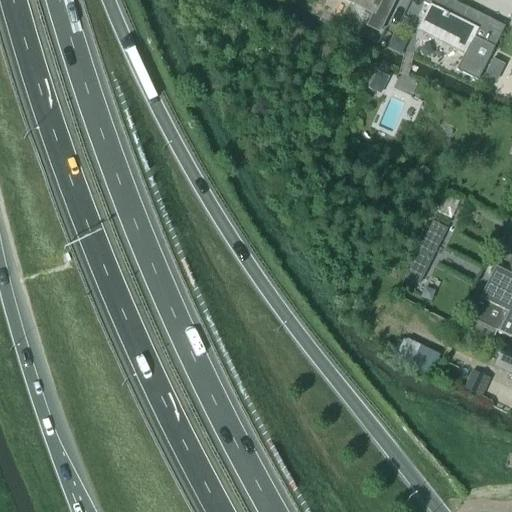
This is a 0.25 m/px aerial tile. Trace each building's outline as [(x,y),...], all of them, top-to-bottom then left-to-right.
[(352,0),(351,3),(371,14),(364,27),(378,35),(396,0),(352,0)] [(432,8),(421,29),(464,51),(455,72),(475,81),(489,48),(492,49),(503,29),(446,0),(426,0),(424,4),(432,8)] [(386,47),(386,49),(400,55),(401,54),(406,43),(391,36),(386,47)] [(375,75),(367,90),(379,96),(384,85),(381,78),(375,75)] [(511,234),(497,262),(507,268),(508,267),(511,269),(511,234)] [(507,268),(497,262),(468,318),(508,338),(511,337),(511,269),(508,267),(507,268)] [(403,343),(395,359),(401,363),(423,374),(432,355),(407,343),(406,344),(403,343)] [(511,355),(501,351),(494,366),(511,374),(511,355)]
